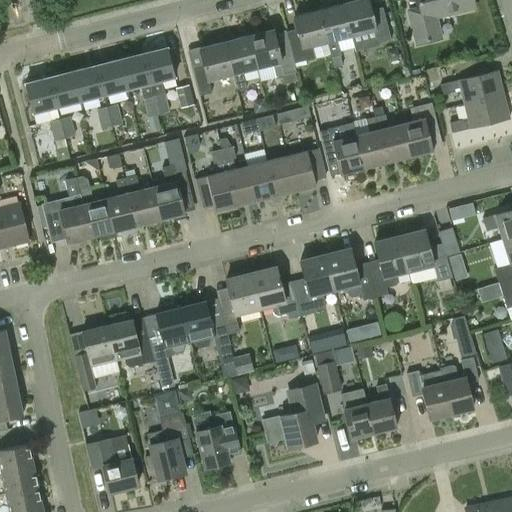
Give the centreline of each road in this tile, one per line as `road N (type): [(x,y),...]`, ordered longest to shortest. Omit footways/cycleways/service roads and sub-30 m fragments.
road 1 (residential): [(33,289),(511,176)]
road 2 (residential): [(277,496),(511,436)]
road 3 (residential): [(0,59),(230,0)]
road 4 (residential): [(77,511),(33,289)]
